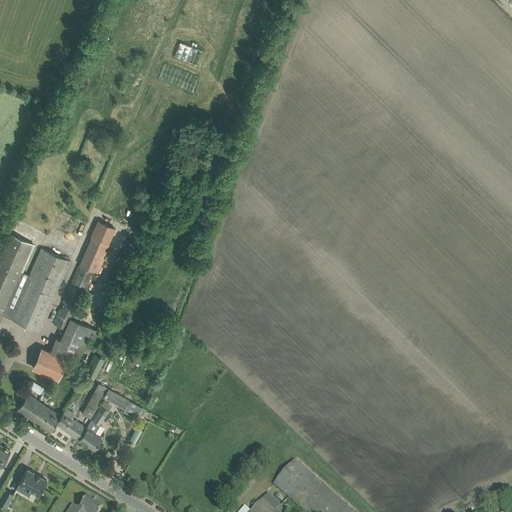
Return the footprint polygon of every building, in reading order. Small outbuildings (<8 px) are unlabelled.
[(61,308),(60,308),(54,322),(65,327),(60,339),(57,338),(54,346),(53,345),(50,352),(42,348),(34,367),(58,378),(65,361),(70,363),(74,354),(86,359),(99,329),(71,317),(92,269),(96,271),(115,228),(98,221),(91,237),(92,237),(80,265),(79,264),(62,302),(64,303),(61,308)] [(0,321),(4,314),(11,317),(39,330),(71,260),(41,247),(16,307),(8,304),(34,244),(7,232),(0,248),(0,321)] [(88,374),(101,381),(112,360),(99,353),(88,374)] [(33,381),(29,388),(39,394),(43,387),(33,381)] [(103,397),(109,388),(99,382),(82,412),(91,418),(103,397)] [(131,400),(109,388),(103,397),(105,399),(108,400),(109,399),(126,408),(131,400)] [(17,409),(34,420),(45,405),(28,393),(17,409)] [(87,428),(80,438),(86,443),(86,445),(89,447),(92,447),(93,448),(101,437),(95,432),(100,424),(99,424),(108,410),(112,404),(104,400),(93,419),(87,428)] [(50,431),(57,422),(61,415),(45,405),(34,420),(50,431)] [(57,422),(80,438),(87,428),(71,417),(74,413),(66,408),(61,415),(57,422)] [(137,427),(130,439),(135,442),(142,430),(137,427)] [(0,443),(0,466),(0,467),(10,449),(0,443)] [(353,511),(295,460),(273,484),(305,511),(353,511)] [(25,487),(38,495),(47,480),(27,468),(18,483),(19,484),(16,488),(22,492),(25,487)] [(5,488),(0,497),(0,503),(6,507),(14,493),(5,488)] [(72,505),(67,511),(99,511),(103,507),(87,497),(81,505),(78,510),(76,508),(72,505)] [(250,511),(274,511),(261,500),(250,511)]
